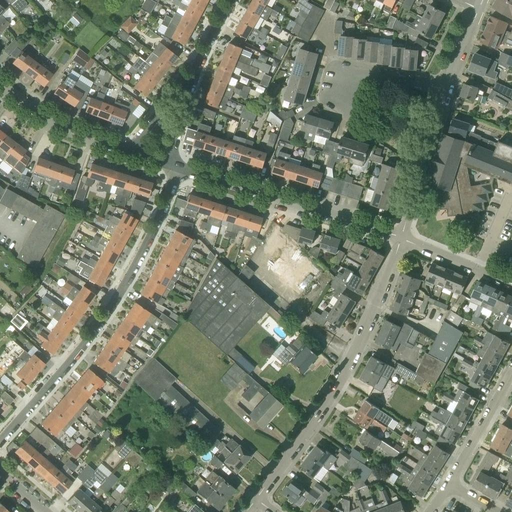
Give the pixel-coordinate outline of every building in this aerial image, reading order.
[(9,23),(0,16),(9,7),(3,0),(0,0),(0,23),(5,28),(9,23)] [(5,0),(11,6),(16,12),(18,12),(20,12),(22,11),(25,9),(26,7),(26,5),(26,3),(23,0),(5,0)] [(156,3),(150,0),(145,0),(141,9),(150,14),(156,3)] [(177,9),(185,12),(182,17),(195,24),(201,13),(175,0),(174,0),(173,4),(178,7),(177,9)] [(175,0),(201,13),(207,3),(202,0),(175,0)] [(273,10),(266,6),(254,0),(253,0),(247,11),(260,18),(267,21),(271,15),(277,18),(279,14),(273,10)] [(295,6),(308,15),(311,11),(313,6),(307,3),(308,0),(300,0),(296,5),(295,6)] [(333,0),(327,0),(323,8),(330,11),(334,2),(335,1),(333,0)] [(396,0),(385,0),(384,4),(386,5),(383,11),(390,14),(392,8),(396,0)] [(409,12),(414,0),(404,0),(401,8),(409,12)] [(511,18),(511,0),(496,0),(493,7),(511,18)] [(330,11),(335,13),(339,4),(334,2),(330,11)] [(325,11),(313,5),(313,6),(311,11),(322,17),(325,11)] [(430,6),(423,18),(417,15),(423,19),(438,26),(444,13),(430,6)] [(344,8),(341,14),(346,17),(350,11),(344,8)] [(242,21),(254,28),(260,18),(247,11),(242,21)] [(319,22),(322,17),(311,11),(308,15),(308,16),(319,22)] [(348,18),(354,21),(356,18),(353,17),(354,14),(350,12),(348,18)] [(76,27),(82,20),(75,14),(69,20),(76,27)] [(170,24),(190,35),(195,24),(182,17),(175,14),(172,20),(166,17),(164,21),(170,24)] [(316,27),(319,22),(308,16),(305,21),(316,27)] [(390,16),(385,28),(392,29),(391,29),(394,30),(405,32),(406,33),(406,32),(409,27),(405,24),(396,20),(396,19),(390,16)] [(130,17),(120,26),(128,34),(137,24),(130,17)] [(485,30),(502,37),(507,23),(490,17),(485,30)] [(161,26),(167,29),(170,24),(164,21),(159,19),(157,22),(162,25),(161,26)] [(438,26),(423,19),(417,31),(432,39),(438,26)] [(247,40),(254,28),(242,21),(235,33),(247,40)] [(313,32),(316,27),(305,21),(302,26),(313,32)] [(299,31),(302,27),(295,23),(291,32),(297,35),(299,31)] [(190,35),(170,24),(167,29),(164,35),(171,39),(184,46),(190,35)] [(46,25),(38,32),(44,38),(52,31),(46,25)] [(302,27),(299,31),(310,37),(313,32),(302,26),(302,27)] [(480,43),(497,50),(502,37),(485,30),(480,43)] [(140,45),(136,41),(121,31),(116,37),(124,43),(126,40),(137,49),(140,45)] [(310,37),(299,31),(297,35),(296,37),(308,43),(310,37)] [(22,41),(27,46),(34,39),(29,34),(22,41)] [(353,39),(354,39),(354,38),(341,37),(338,56),(351,57),(353,39)] [(428,44),(417,38),(414,44),(425,50),(428,44)] [(351,58),(364,60),(366,42),(367,41),(354,39),(353,39),(351,57),(351,58)] [(19,44),(14,40),(3,52),(8,56),(19,44)] [(379,45),(379,43),(366,42),(364,60),(364,61),(377,62),(379,45)] [(169,67),(177,58),(177,57),(159,43),(151,53),(169,67)] [(225,56),(251,66),(254,60),(250,59),(252,54),(242,50),(242,49),(230,44),(225,56)] [(287,48),(282,45),(279,50),(284,53),(287,48)] [(392,46),(379,45),(377,62),(376,64),(389,65),(390,65),(392,48),(392,46)] [(404,50),(405,50),(405,49),(392,48),(390,65),(389,65),(389,66),(402,67),(404,50)] [(314,68),(318,55),(300,49),(296,62),(314,68)] [(89,58),(79,50),(71,61),(83,69),(89,58)] [(402,67),(402,69),(416,70),(418,52),(405,50),(404,50),(402,67)] [(24,73),(32,61),(21,52),(12,64),(24,73)] [(511,56),(501,52),(498,60),(511,68),(511,56)] [(58,62),(64,66),(70,56),(65,53),(58,62)] [(150,67),(161,77),(169,67),(151,53),(144,62),(143,61),(143,62),(150,67)] [(491,79),(497,63),(475,54),(469,70),(491,79)] [(220,67),(233,73),(235,67),(242,70),(241,71),(256,77),(258,70),(251,66),(225,56),(220,67)] [(42,68),(32,61),(24,73),(33,80),(42,68)] [(161,77),(150,67),(143,62),(135,71),(136,71),(142,76),(154,86),(161,77)] [(292,74),(310,80),(314,68),(296,62),(292,74)] [(133,75),(136,71),(135,71),(131,67),(130,67),(128,70),(127,71),(133,75)] [(231,78),(233,73),(220,67),(215,79),(228,85),(235,88),(249,94),(251,89),(237,83),(238,81),(231,78)] [(42,68),(33,80),(43,87),(52,76),(42,68)] [(107,72),(106,72),(101,69),(96,79),(102,82),(107,72)] [(289,87),(307,92),(310,80),(292,74),(289,87)] [(105,95),(109,97),(111,98),(118,81),(112,76),(107,89),(105,95)] [(154,86),(142,76),(133,88),(145,97),(154,86)] [(67,77),(63,83),(61,82),(53,94),(63,100),(75,83),(67,77)] [(228,85),(215,79),(210,91),(223,96),(228,99),(230,99),(233,93),(234,93),(234,94),(246,99),(249,94),(235,88),(228,85)] [(74,107),(82,95),(86,97),(90,88),(77,80),(75,83),(63,100),(74,107)] [(492,90),(511,101),(511,98),(511,89),(496,83),(492,90)] [(478,89),(476,88),(464,84),(460,97),(472,101),(481,103),(484,92),(478,89)] [(102,87),(100,93),(98,92),(95,100),(90,99),(85,112),(96,117),(102,103),(105,95),(107,89),(102,87)] [(307,92),(289,87),(285,100),(303,105),(307,92)] [(488,98),(505,108),(511,111),(511,101),(492,90),(488,98)] [(217,109),(217,108),(223,111),(231,114),(233,109),(225,106),(228,99),(223,96),(210,91),(205,103),(217,109)] [(131,104),(136,108),(138,110),(142,105),(134,99),(131,104)] [(122,126),(127,113),(127,112),(126,112),(120,110),(121,105),(114,102),(113,107),(112,107),(107,121),(122,126)] [(107,121),(112,107),(102,103),(96,117),(107,121)] [(127,112),(127,113),(131,114),(136,108),(131,104),(128,107),(126,112),(127,112)] [(244,106),(240,118),(247,120),(251,109),(244,106)] [(267,114),(270,108),(264,106),(261,112),(267,114)] [(216,113),(206,109),(203,115),(214,120),(216,113)] [(278,115),(285,121),(291,118),(295,116),(292,110),(286,113),(283,110),(278,115)] [(302,130),(306,131),(304,139),(313,142),(320,119),(306,115),(302,130)] [(333,124),(320,119),(313,142),(325,145),(323,153),(330,155),(334,143),(327,141),(328,138),(329,138),(333,124)] [(480,138),(481,137),(468,132),(470,125),(453,119),(449,132),(466,137),(464,142),(473,145),(494,154),(498,145),(480,138)] [(212,127),(211,127),(199,124),(197,132),(193,146),(204,150),(209,136),(212,127)] [(279,139),(288,142),(292,129),(283,127),(279,139)] [(267,145),(273,148),(277,135),(271,133),(267,145)] [(511,147),(499,142),(498,145),(494,154),(473,145),(464,142),(454,138),(443,134),(427,184),(432,186),(435,203),(441,202),(443,210),(449,209),(450,217),(464,214),(468,214),(469,222),(479,220),(477,212),(482,211),(481,203),(487,202),(486,195),(491,194),(490,186),(470,189),(467,166),(511,184),(511,183),(511,147)] [(6,136),(0,143),(0,158),(2,160),(16,143),(6,136)] [(220,139),(209,136),(204,150),(215,154),(220,139)] [(234,136),(232,143),(228,157),(239,161),(244,144),(246,140),(234,136)] [(351,157),(355,142),(342,138),(338,153),(351,157)] [(228,157),(232,143),(220,139),(215,154),(228,157)] [(255,150),(252,149),(254,142),(246,140),(244,144),(239,161),(251,165),(255,150)] [(369,146),(355,142),(351,157),(349,163),(362,167),(365,162),(364,161),(369,146)] [(2,160),(20,175),(29,159),(24,155),(26,152),(16,143),(2,160)] [(263,168),(267,154),(255,150),(251,165),(263,168)] [(288,163),(291,155),(279,152),(277,159),(276,159),(272,173),(284,177),(288,163)] [(332,169),(333,169),(335,163),(337,157),(331,155),(327,167),(332,169)] [(381,164),(383,158),(373,155),(371,161),(381,164)] [(33,171),(31,176),(44,181),(46,176),(50,162),(38,158),(33,171)] [(50,162),(46,176),(52,178),(50,185),(47,192),(53,194),(62,167),(50,162)] [(284,177),(296,181),(300,167),(288,163),(284,177)] [(91,187),(93,180),(99,182),(103,168),(91,164),(87,178),(86,178),(84,185),(82,192),(87,193),(89,187),(91,187)] [(328,192),(333,178),(324,175),(323,175),(323,174),(318,173),(320,166),(313,164),(311,170),(307,184),(319,188),(319,186),(323,188),(323,190),(328,192)] [(383,165),(379,178),(396,184),(400,171),(383,165)] [(74,191),(76,186),(70,184),(74,171),(62,167),(53,194),(57,196),(60,189),(61,187),(74,191)] [(300,167),(296,181),(307,184),(311,170),(300,167)] [(112,185),(116,172),(103,168),(99,182),(96,191),(98,192),(102,192),(103,191),(109,193),(112,185)] [(116,172),(112,185),(116,187),(114,194),(116,195),(114,202),(114,205),(118,206),(128,176),(116,172)] [(16,187),(26,193),(31,179),(22,175),(16,187)] [(128,201),(131,191),(136,193),(140,180),(128,176),(118,206),(124,208),(126,200),(128,201)] [(333,178),(328,192),(335,194),(339,180),(333,178)] [(392,197),(396,184),(379,178),(375,192),(392,197)] [(140,180),(136,193),(148,197),(152,184),(140,180)] [(339,180),(335,194),(340,195),(345,182),(339,180)] [(346,197),(351,184),(345,182),(340,195),(346,197)] [(351,184),(346,197),(353,199),(357,186),(351,184)] [(357,186),(353,199),(359,201),(363,188),(357,186)] [(0,199),(0,202),(6,206),(32,221),(33,220),(37,222),(17,257),(35,268),(64,216),(47,206),(44,211),(40,209),(40,208),(6,188),(0,199)] [(37,198),(39,194),(34,191),(33,191),(30,190),(28,193),(37,198)] [(388,211),(392,197),(375,192),(371,205),(388,211)] [(188,196),(182,214),(195,218),(197,212),(201,200),(188,196)] [(145,203),(134,199),(130,211),(140,215),(145,203)] [(209,216),(213,203),(201,200),(197,212),(209,216)] [(209,216),(206,223),(204,230),(207,231),(208,232),(209,233),(211,226),(219,228),(221,220),(222,220),(226,207),(213,203),(209,216)] [(230,239),(238,211),(226,207),(222,220),(228,222),(225,230),(226,230),(224,237),(230,239)] [(250,215),(238,211),(230,239),(234,240),(237,230),(243,232),(245,228),(246,228),(250,215)] [(113,216),(112,218),(109,222),(117,226),(130,233),(137,220),(124,213),(121,220),(113,216)] [(250,215),(246,228),(258,232),(262,219),(250,215)] [(109,222),(104,219),(102,224),(107,227),(104,233),(111,237),(124,244),(130,233),(117,226),(109,222)] [(190,232),(193,224),(181,220),(178,225),(190,232)] [(282,230),(298,243),(305,246),(305,243),(311,245),(315,233),(302,229),(302,230),(286,225),(282,230)] [(195,241),(192,240),(176,231),(171,239),(187,248),(191,250),(195,241)] [(336,255),(340,241),(324,235),(320,248),(328,251),(328,252),(336,255)] [(261,240),(251,236),(246,250),(252,253),(261,240)] [(105,248),(118,255),(124,244),(111,237),(109,242),(101,238),(100,240),(95,237),(92,241),(98,244),(105,248)] [(183,256),(186,258),(191,250),(187,248),(171,239),(167,247),(183,256)] [(378,269),(363,261),(364,259),(358,256),(363,247),(352,244),(350,248),(345,257),(359,265),(354,274),(353,275),(369,284),(378,269)] [(187,258),(186,258),(183,256),(167,247),(162,255),(178,264),(182,266),(187,258)] [(378,269),(385,257),(376,252),(371,250),(363,247),(358,256),(364,259),(363,261),(378,269)] [(112,266),(118,255),(105,248),(100,259),(112,266)] [(333,262),(338,265),(345,254),(340,251),(333,262)] [(182,267),(182,266),(178,264),(162,255),(158,263),(174,272),(179,275),(183,268),(182,267)] [(67,260),(59,256),(56,263),(63,267),(67,260)] [(81,262),(106,276),(112,266),(100,259),(97,263),(90,258),(88,261),(83,258),(81,262)] [(78,275),(87,280),(100,287),(106,276),(81,262),(78,266),(82,268),(78,275)] [(158,263),(153,271),(174,282),(175,283),(179,275),(174,272),(158,263)] [(441,267),(432,263),(425,281),(434,284),(441,267)] [(56,273),(60,268),(55,264),(51,269),(56,273)] [(450,270),(441,267),(434,284),(442,288),(450,270)] [(353,275),(354,274),(346,269),(343,274),(339,272),(336,278),(347,287),(351,289),(362,295),(369,284),(353,275)] [(458,274),(450,270),(442,288),(451,291),(458,274)] [(174,282),(153,271),(149,279),(169,290),(171,291),(174,285),(173,284),(174,282)] [(76,285),(80,280),(70,273),(66,279),(76,285)] [(421,280),(403,274),(400,283),(417,290),(421,280)] [(461,295),(468,278),(458,274),(451,291),(461,295)] [(335,277),(334,278),(329,286),(336,291),(333,297),(338,300),(334,307),(348,316),(356,303),(343,294),(347,287),(336,278),(335,277)] [(161,296),(161,295),(165,298),(169,290),(149,279),(145,287),(161,296)] [(489,287),(478,282),(472,296),(472,297),(469,302),(479,307),(489,287)] [(83,287),(79,292),(72,287),(66,283),(62,288),(66,290),(88,306),(95,295),(83,287)] [(414,299),(417,290),(400,283),(397,292),(414,299)] [(156,304),(161,306),(164,300),(160,297),(161,296),(145,287),(140,295),(156,304)] [(489,287),(479,307),(491,312),(500,292),(489,287)] [(69,307),(80,316),(88,306),(66,290),(62,288),(59,292),(66,296),(65,297),(72,302),(69,307)] [(28,293),(23,289),(19,293),(24,298),(28,293)] [(411,308),(414,299),(397,292),(393,301),(411,308)] [(511,297),(500,292),(491,312),(501,316),(500,317),(502,317),(511,297)] [(172,301),(177,304),(186,309),(190,302),(187,300),(186,302),(175,296),(172,301)] [(459,306),(460,307),(466,299),(461,296),(455,304),(459,306)] [(511,320),(511,297),(502,317),(500,317),(498,321),(502,323),(500,328),(498,327),(496,331),(508,337),(511,328),(503,324),(505,318),(511,320)] [(73,325),(80,316),(69,307),(65,311),(51,301),(47,307),(49,308),(55,312),(73,325)] [(393,301),(390,310),(407,317),(411,308),(393,301)] [(130,310),(151,325),(156,317),(135,303),(130,310)] [(284,328),(288,324),(269,307),(265,311),(284,328)] [(320,316),(314,312),(309,318),(322,327),(326,320),(332,323),(340,328),(348,316),(334,307),(329,314),(324,310),(320,316)] [(46,312),(52,316),(51,317),(58,322),(55,327),(66,335),(73,325),(55,312),(49,308),(46,312)] [(130,310),(125,318),(146,332),(151,325),(156,329),(151,325),(130,310)] [(457,327),(463,319),(450,311),(444,321),(463,333),(464,331),(457,327)] [(182,318),(171,312),(168,317),(178,324),(182,318)] [(10,322),(20,331),(27,322),(16,314),(10,322)] [(158,319),(161,321),(173,330),(177,325),(161,314),(158,319)] [(480,326),(482,320),(478,318),(473,316),(470,322),(480,326)] [(125,318),(120,325),(139,338),(144,331),(146,333),(146,332),(125,318)] [(492,329),(496,331),(498,327),(500,328),(502,323),(498,321),(496,320),(492,329)] [(419,333),(414,329),(404,323),(402,322),(400,327),(386,321),(376,342),(385,347),(391,350),(391,349),(396,352),(400,343),(412,349),(419,333)] [(445,364),(461,337),(463,333),(444,321),(441,324),(443,325),(435,341),(428,355),(445,364)] [(1,328),(5,332),(10,326),(10,325),(7,322),(1,328)] [(59,345),(66,335),(55,327),(51,332),(38,323),(35,327),(40,331),(59,345)] [(115,333),(133,346),(139,338),(120,325),(115,333)] [(59,345),(40,331),(36,337),(43,342),(40,347),(52,355),(59,345)] [(109,340),(124,351),(125,349),(129,344),(133,346),(115,333),(109,340)] [(482,347),(503,356),(509,344),(494,337),(494,336),(490,334),(487,339),(487,340),(485,343),(479,339),(477,344),(482,347)] [(159,342),(163,344),(168,338),(164,335),(159,342)] [(296,339),(291,345),(290,343),(285,348),(284,348),(276,357),(285,366),(288,362),(302,374),(316,358),(296,339)] [(128,354),(124,351),(109,340),(104,348),(119,358),(125,363),(130,355),(128,354)] [(241,355),(238,352),(233,347),(226,355),(234,363),(241,355)] [(503,356),(482,347),(481,349),(480,348),(476,355),(482,359),(497,366),(503,356)] [(119,358),(104,348),(99,355),(122,371),(127,364),(125,363),(119,358)] [(28,354),(21,361),(36,374),(44,364),(34,355),(31,357),(28,354)] [(428,355),(425,354),(416,374),(417,375),(433,385),(445,364),(428,355)] [(99,355),(93,363),(113,377),(118,369),(121,371),(122,371),(99,355)] [(155,401),(156,399),(169,385),(176,378),(153,357),(133,380),(155,401)] [(394,369),(372,357),(366,368),(380,376),(388,380),(394,369)] [(477,369),(491,377),(497,366),(482,359),(480,364),(475,361),(473,364),(472,366),(477,369)] [(17,366),(31,379),(36,374),(21,361),(17,366)] [(248,402),(257,392),(264,397),(247,416),(260,428),(281,405),(234,363),(219,379),(231,390),(242,379),(250,386),(241,396),(248,402)] [(400,365),(397,372),(414,381),(417,375),(416,374),(400,365)] [(27,385),(31,379),(17,366),(13,371),(16,374),(16,375),(27,385)] [(366,368),(360,379),(373,387),(374,386),(381,390),(384,386),(376,382),(380,376),(366,368)] [(88,369),(82,376),(96,388),(102,381),(88,369)] [(468,385),(479,391),(482,386),(485,388),(491,377),(477,369),(471,380),(468,385)] [(0,380),(8,388),(12,383),(8,379),(11,375),(7,372),(4,376),(4,375),(0,379),(0,380)] [(91,394),(96,388),(82,376),(77,382),(91,394)] [(25,387),(20,382),(16,386),(22,391),(25,387)] [(71,389),(85,401),(91,394),(77,382),(71,389)] [(475,399),(478,393),(460,383),(457,389),(459,390),(454,399),(449,396),(447,401),(452,403),(453,401),(458,404),(473,412),(478,401),(475,399)] [(169,385),(156,399),(211,450),(214,447),(218,442),(219,441),(214,437),(219,431),(169,385)] [(65,397),(82,412),(88,405),(84,401),(85,401),(71,389),(65,397)] [(14,401),(5,392),(0,397),(0,399),(8,407),(14,401)] [(59,403),(76,419),(82,412),(65,397),(59,403)] [(359,410),(386,428),(396,434),(400,428),(391,421),(384,416),(382,419),(376,414),(379,410),(365,401),(359,410)] [(53,411),(70,426),(76,419),(59,403),(53,411)] [(467,422),(473,412),(458,404),(452,414),(467,422)] [(367,428),(374,432),(377,429),(383,432),(386,428),(359,410),(352,419),(366,429),(367,428)] [(461,433),(467,422),(452,414),(446,410),(442,416),(437,414),(433,411),(430,416),(432,417),(461,433)] [(64,432),(70,426),(53,411),(47,417),(64,432)] [(47,417),(41,424),(41,425),(58,439),(64,432),(64,433),(64,432),(47,417)] [(461,433),(432,417),(431,419),(430,419),(440,424),(435,433),(440,436),(440,437),(455,444),(461,433)] [(107,424),(101,418),(96,424),(103,429),(107,424)] [(427,435),(422,432),(425,427),(414,421),(410,427),(417,432),(418,430),(427,435)] [(102,430),(96,425),(92,430),(98,435),(102,430)] [(511,429),(502,425),(496,436),(511,443),(511,429)] [(36,427),(29,435),(40,445),(41,445),(47,437),(36,427)] [(112,433),(107,429),(101,436),(106,440),(112,433)] [(415,436),(424,441),(427,435),(418,430),(417,432),(415,436)] [(86,436),(91,439),(95,435),(90,431),(86,436)] [(399,453),(393,449),(364,431),(358,440),(374,449),(377,445),(382,448),(381,449),(395,458),(399,453)] [(511,443),(496,436),(490,447),(503,454),(503,453),(511,457),(511,455),(511,443)] [(34,470),(40,464),(45,459),(45,458),(56,445),(47,437),(41,445),(46,449),(41,455),(36,451),(25,463),(34,470)] [(250,456),(232,439),(226,445),(222,442),(221,443),(219,441),(218,442),(242,465),(250,456)] [(123,459),(132,449),(122,440),(117,446),(121,449),(123,447),(126,449),(120,456),(123,459)] [(25,463),(36,451),(25,441),(14,453),(25,463)] [(235,472),(242,465),(218,442),(214,447),(226,458),(223,461),(235,472)] [(54,456),(61,448),(56,445),(49,453),(54,456)] [(442,465),(443,464),(449,455),(435,446),(428,457),(442,465)] [(309,456),(328,471),(337,459),(331,455),(324,450),(323,452),(316,447),(309,456)] [(123,459),(130,465),(134,468),(137,464),(142,458),(132,449),(123,459)] [(364,465),(368,458),(353,449),(349,456),(362,464),(364,465)] [(349,456),(342,450),(337,456),(347,463),(344,467),(354,475),(358,470),(362,464),(349,456)] [(494,466),(499,458),(488,452),(473,478),(476,480),(472,486),(483,493),(492,478),(486,475),(492,464),(494,466)] [(417,464),(436,476),(442,465),(428,457),(424,454),(422,456),(417,464)] [(328,471),(309,456),(302,464),(301,467),(308,472),(307,474),(319,483),(328,471)] [(223,464),(214,457),(209,462),(217,470),(223,464)] [(45,459),(40,464),(34,470),(44,479),(54,467),(45,459)] [(53,487),(63,475),(73,464),(69,460),(59,471),(54,467),(44,479),(53,487)] [(53,487),(62,495),(75,479),(70,475),(77,467),(73,464),(63,475),(53,487)] [(368,477),(372,471),(364,465),(362,464),(358,470),(368,477)] [(411,474),(429,486),(436,476),(417,464),(412,472),(411,474)] [(77,478),(83,483),(94,471),(87,465),(77,478)] [(495,499),(505,481),(510,483),(511,479),(511,465),(506,477),(501,474),(497,481),(492,478),(483,493),(495,499)] [(83,483),(75,493),(67,502),(77,510),(89,498),(83,493),(88,488),(89,489),(96,481),(100,485),(107,477),(97,468),(94,471),(83,483)] [(408,488),(422,497),(429,486),(411,474),(412,472),(407,469),(404,473),(409,476),(407,479),(412,482),(408,488)] [(358,470),(354,475),(355,476),(364,482),(368,477),(358,470)] [(218,476),(212,472),(204,481),(204,482),(208,485),(213,490),(226,500),(234,489),(218,476)] [(356,490),(366,487),(364,482),(355,476),(354,476),(351,480),(356,490)] [(77,510),(79,511),(94,511),(99,507),(94,502),(103,492),(106,494),(115,485),(107,477),(100,485),(89,498),(77,510)] [(183,493),(191,500),(196,493),(179,480),(175,486),(183,493)] [(301,494),(306,498),(314,505),(318,499),(321,495),(312,489),(309,493),(291,480),(282,492),(295,502),(301,494)] [(162,488),(169,493),(174,487),(167,481),(162,488)] [(204,482),(196,493),(218,510),(226,500),(213,490),(208,485),(204,482)] [(325,490),(317,483),(312,489),(321,495),(325,490)] [(329,493),(333,496),(338,498),(342,494),(333,487),(329,493)] [(94,511),(108,511),(111,509),(109,507),(114,500),(120,494),(115,489),(99,507),(94,511)] [(318,499),(324,503),(331,494),(333,496),(329,493),(325,490),(321,495),(318,499)] [(130,501),(126,498),(113,511),(121,511),(126,508),(125,507),(130,501)] [(349,511),(349,501),(342,499),(342,511),(335,508),(332,511),(349,511)] [(390,511),(388,506),(386,501),(384,502),(375,506),(377,511),(390,511)] [(404,511),(400,501),(388,506),(390,511),(404,511)]
